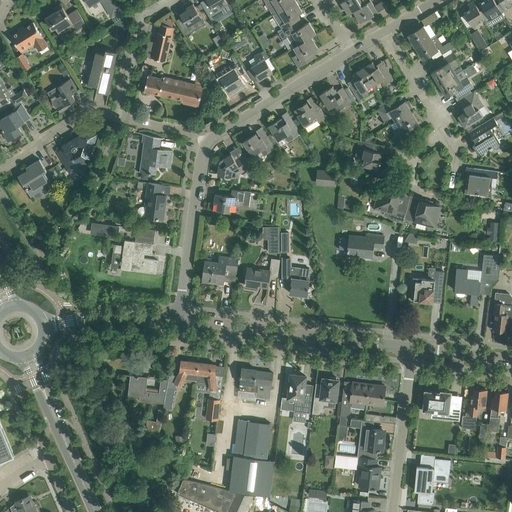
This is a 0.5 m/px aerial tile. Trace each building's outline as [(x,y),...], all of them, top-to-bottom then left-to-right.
[(114,0),(85,0),(89,6),(99,0),(100,0),(111,17),(121,11),(114,0)] [(207,0),(211,6),(205,10),(205,11),(212,22),(226,14),(222,7),(228,4),(228,3),(232,1),(231,0),(207,0)] [(273,14),(278,11),(296,0),(295,0),(264,0),(272,13),(273,13),(273,14)] [(292,18),(303,12),(296,0),(278,11),(284,22),(279,25),(283,31),(295,23),(292,18)] [(345,0),(341,2),(349,14),(354,11),(371,0),(372,0),(345,0)] [(390,12),(384,3),(383,1),(375,6),(371,0),(354,11),(361,22),(374,14),(377,20),(390,12)] [(502,13),(494,0),(493,0),(484,0),(479,3),(490,20),(502,13)] [(511,6),(511,0),(498,0),(505,10),(511,6)] [(484,19),(479,10),(473,1),(468,4),(470,9),(464,13),(472,26),(484,19)] [(87,25),(82,18),(77,9),(68,15),(61,3),(53,8),(56,11),(45,18),(51,26),(54,24),(59,33),(66,28),(67,30),(71,28),(74,33),(87,25)] [(202,19),(198,12),(193,4),(187,7),(188,9),(180,14),(182,17),(176,20),(186,36),(197,29),(194,24),(202,19)] [(439,18),(438,17),(435,12),(421,20),(425,26),(439,18)] [(48,45),(43,38),(34,22),(11,36),(21,52),(34,44),(38,51),(48,45)] [(173,27),(172,27),(172,24),(163,22),(162,25),(161,24),(160,26),(159,33),(158,32),(152,58),(166,61),(173,27)] [(298,44),(311,37),(316,34),(309,22),(299,29),(295,23),(283,31),(287,37),(292,34),(298,44)] [(416,47),(430,38),(423,26),(409,35),(416,47)] [(122,30),(118,33),(122,40),(126,37),(122,30)] [(478,30),(471,34),(480,50),(488,46),(478,30)] [(497,40),(504,36),(502,33),(497,31),(493,33),(497,40)] [(232,42),(231,43),(235,49),(241,45),(247,42),(242,34),(236,38),(231,41),(232,42)] [(442,54),(451,49),(456,46),(452,40),(443,46),(436,35),(430,38),(416,47),(423,59),(439,49),(442,54)] [(308,55),(318,49),(311,37),(298,44),(293,48),(297,54),(292,57),(292,56),(292,57),(295,63),(296,62),(299,67),(311,60),(308,55)] [(117,52),(107,50),(106,50),(105,55),(96,53),(89,85),(97,86),(96,92),(109,94),(114,69),(113,68),(117,52)] [(272,72),(265,60),(269,57),(265,50),(261,52),(254,56),(255,57),(249,60),(253,67),(252,67),(260,80),(272,72)] [(31,67),(23,53),(16,58),(24,71),(31,67)] [(438,84),(456,73),(453,67),(459,63),(453,53),(440,60),(443,66),(432,73),(438,84)] [(384,85),(385,85),(393,79),(383,63),(376,68),(373,62),(363,68),(373,85),(380,80),(384,85)] [(216,78),(220,85),(226,93),(229,91),(230,93),(244,85),(237,74),(243,70),(239,64),(226,72),(228,75),(222,79),(220,76),(216,78)] [(65,65),(59,69),(64,77),(70,73),(65,65)] [(366,89),(373,85),(363,68),(353,74),(357,80),(349,84),(359,100),(369,94),(366,89)] [(198,70),(195,83),(206,86),(209,72),(198,70)] [(467,75),(466,76),(463,70),(457,74),(456,73),(438,84),(446,97),(458,90),(461,95),(474,87),(467,75)] [(203,86),(164,77),(163,79),(148,76),(144,91),(199,104),(203,86)] [(0,106),(9,101),(4,92),(7,90),(0,78),(0,106)] [(58,86),(48,92),(52,100),(52,103),(53,105),(55,107),(57,108),(60,113),(72,106),(70,103),(75,100),(72,94),(78,91),(73,82),(71,78),(58,86)] [(486,84),(484,80),(476,84),(478,88),(486,84)] [(352,101),(348,96),(343,87),(337,91),(339,93),(337,94),(333,86),(320,94),(328,108),(334,105),(337,110),(352,101)] [(14,104),(23,99),(28,96),(24,89),(10,98),(14,104)] [(465,127),(474,122),(483,116),(476,104),(481,101),(475,91),(457,101),(462,109),(464,108),(466,111),(458,116),(465,127)] [(409,101),(406,102),(405,101),(394,107),(390,101),(387,104),(386,104),(377,110),(384,121),(393,116),(396,121),(412,112),(411,111),(412,110),(409,101)] [(326,117),(324,113),(318,105),(313,108),(312,106),(310,107),(307,102),(294,110),(303,124),(315,116),(318,121),(326,117)] [(30,118),(22,104),(13,109),(15,112),(0,120),(0,127),(4,135),(6,134),(10,140),(22,133),(18,126),(25,122),(24,121),(30,118)] [(493,117),(472,130),(468,132),(472,139),(476,136),(479,142),(473,145),(479,155),(490,148),(491,149),(493,148),(492,147),(493,146),(493,148),(494,148),(496,149),(497,149),(498,148),(499,148),(499,147),(499,146),(499,145),(498,143),(500,142),(494,132),(494,133),(491,128),(498,124),(496,120),(507,114),(505,110),(493,117)] [(414,113),(413,113),(412,112),(396,121),(400,127),(393,130),(396,135),(392,138),(396,145),(413,134),(410,128),(419,123),(418,121),(420,119),(414,113)] [(301,132),(298,129),(293,120),(288,124),(285,118),(281,121),(279,119),(269,125),(277,139),(284,135),(287,140),(301,132)] [(86,131),(84,138),(78,136),(62,146),(63,147),(57,151),(66,167),(73,163),(76,169),(89,161),(97,134),(86,131)] [(275,148),(273,144),(267,136),(262,139),(261,137),(259,138),(256,133),(243,141),(252,155),(255,153),(261,159),(263,159),(265,158),(265,156),(265,155),(268,153),(268,152),(275,148)] [(148,178),(149,173),(156,174),(157,166),(170,167),(173,150),(155,148),(157,137),(144,134),(143,142),(146,143),(142,172),(143,172),(142,177),(148,178)] [(385,146),(375,144),(372,143),(364,141),(360,140),(356,156),(365,158),(364,165),(380,169),(381,161),(380,161),(382,153),(383,154),(385,146)] [(251,167),(248,162),(244,155),(235,160),(232,154),(220,161),(218,175),(225,176),(225,177),(227,179),(229,179),(230,178),(231,178),(231,177),(239,178),(239,173),(249,167),(251,170),(252,169),(251,167)] [(46,171),(40,159),(26,168),(27,169),(24,171),(23,170),(20,172),(21,174),(18,176),(31,196),(33,195),(36,199),(50,191),(47,186),(52,184),(44,172),(46,171)] [(497,178),(498,171),(474,168),(473,174),(470,174),(468,183),(466,183),(464,193),(490,197),(493,178),(497,178)] [(335,185),(336,171),(317,170),(316,184),(335,185)] [(162,185),(152,183),(148,183),(145,205),(146,205),(146,207),(143,207),(141,207),(140,208),(138,209),(138,211),(138,212),(139,214),(140,215),(142,216),(144,216),(144,217),(163,219),(167,195),(161,194),(162,185)] [(408,205),(398,202),(401,193),(392,190),(391,188),(387,187),(385,188),(385,189),(382,188),(381,194),(380,193),(379,196),(380,196),(380,197),(377,197),(374,208),(395,214),(393,220),(404,223),(405,219),(408,207),(408,205)] [(245,191),(242,191),(232,189),(231,196),(215,194),(214,203),(215,203),(214,209),(213,209),(213,210),(229,213),(231,203),(243,205),(243,206),(249,206),(251,192),(245,191)] [(405,219),(426,225),(435,227),(441,206),(432,204),(433,201),(426,200),(425,202),(420,201),(417,210),(408,207),(405,219)] [(118,238),(120,226),(92,222),(91,234),(118,238)] [(499,229),(499,223),(491,222),(490,228),(487,228),(487,234),(490,234),(489,240),(497,241),(498,235),(501,235),(501,229),(499,229)] [(115,246),(114,252),(123,253),(123,255),(122,254),(121,261),(120,261),(120,263),(121,263),(120,267),(121,268),(121,269),(156,273),(158,260),(142,258),(143,253),(152,255),(153,244),(154,238),(155,230),(137,227),(135,241),(125,240),(124,247),(115,246)] [(279,227),(263,227),(263,239),(268,239),(268,253),(279,253),(279,227)] [(410,233),(405,241),(417,244),(419,234),(410,233)] [(384,235),(374,234),(367,234),(367,238),(350,236),(348,251),(349,251),(348,254),(372,256),(373,242),(383,243),(384,235)] [(485,254),(483,278),(498,280),(500,256),(485,254)] [(237,272),(239,259),(219,256),(218,264),(205,263),(203,280),(223,283),(225,270),(237,272)] [(278,277),(280,259),(272,258),(270,270),(247,267),(246,280),(245,280),(244,283),(245,283),(245,286),(258,287),(258,284),(261,285),(261,286),(268,287),(270,276),(278,277)] [(283,258),(283,277),(291,277),(291,275),(293,276),(292,283),(290,293),(307,295),(308,286),(309,280),(311,268),(291,266),(291,258),(283,258)] [(479,295),(480,281),(481,269),(468,268),(468,272),(458,271),(456,281),(456,291),(472,292),(471,304),(478,305),(479,295)] [(413,286),(412,286),(411,300),(433,302),(434,292),(442,292),(444,271),(435,271),(435,280),(422,278),(421,279),(413,286)] [(511,296),(510,294),(496,293),(495,304),(494,313),(496,314),(494,330),(506,332),(507,324),(510,324),(510,321),(511,320),(511,296)] [(180,371),(175,383),(181,386),(183,382),(196,383),(199,363),(182,360),(180,371)] [(199,363),(196,383),(209,384),(210,389),(206,419),(218,420),(218,417),(219,409),(224,376),(215,375),(216,365),(199,363)] [(241,378),(239,389),(257,391),(256,397),(270,399),(271,386),(272,386),(273,373),(257,371),(257,370),(242,368),(241,378)] [(282,397),(280,410),(288,405),(288,400),(295,401),(294,411),(310,413),(313,386),(305,385),(306,376),(291,374),(288,398),(282,397)] [(164,403),(168,388),(169,380),(161,379),(160,390),(147,388),(148,377),(131,375),(128,396),(139,397),(139,400),(139,402),(156,404),(156,402),(164,403)] [(328,405),(329,399),(336,400),(339,380),(336,380),(337,378),(330,377),(330,379),(323,378),(321,395),(315,394),(313,412),(319,413),(320,411),(323,411),(324,404),(328,405)] [(340,416),(339,425),(347,426),(347,419),(346,417),(350,413),(351,401),(367,404),(367,400),(369,384),(360,383),(360,385),(354,384),(354,382),(353,382),(352,390),(343,389),(342,399),(341,413),(340,416)] [(367,400),(367,404),(375,405),(383,406),(385,386),(369,384),(369,388),(367,400)] [(171,409),(175,389),(168,388),(164,403),(164,407),(171,409)] [(463,415),(462,421),(468,422),(476,423),(477,412),(478,407),(485,407),(486,400),(487,390),(474,389),(473,396),(471,396),(470,405),(467,405),(466,416),(463,415)] [(446,418),(460,420),(461,406),(449,404),(451,393),(451,392),(450,392),(443,391),(441,391),(441,392),(441,393),(425,391),(425,392),(424,409),(423,409),(423,410),(425,410),(447,413),(446,418)] [(506,410),(507,403),(508,393),(495,391),(495,398),(492,398),(491,408),(489,424),(489,430),(499,431),(500,417),(498,417),(499,409),(500,409),(506,410)] [(381,422),(382,415),(366,413),(365,420),(366,421),(381,422)] [(239,419),(239,420),(230,418),(229,431),(237,432),(230,491),(232,491),(271,496),(275,461),(267,460),(272,423),(239,419)] [(366,421),(365,420),(351,419),(350,426),(365,428),(366,421)] [(147,420),(146,429),(158,437),(161,422),(157,421),(147,420)] [(0,459),(8,456),(9,457),(13,454),(0,422),(0,459)] [(489,430),(489,424),(481,423),(479,436),(486,437),(487,430),(489,430)] [(358,447),(357,456),(364,457),(377,458),(378,451),(380,451),(380,450),(383,450),(384,441),(382,440),(383,430),(373,429),(367,428),(365,448),(358,447)] [(208,445),(216,445),(217,433),(208,432),(208,445)] [(175,436),(177,446),(185,445),(184,435),(175,436)] [(486,456),(505,459),(506,447),(498,446),(497,452),(486,451),(486,456)] [(336,454),(334,467),(357,469),(358,467),(362,468),(360,486),(372,487),(372,488),(375,489),(375,488),(378,488),(379,478),(378,478),(379,468),(381,468),(381,467),(372,466),(373,458),(363,457),(336,454)] [(416,475),(415,491),(419,491),(417,503),(433,505),(435,492),(432,492),(433,481),(434,473),(449,474),(451,459),(436,458),(434,468),(420,467),(417,466),(416,475)] [(475,469),(475,496),(487,497),(488,469),(475,469)] [(232,491),(230,491),(184,479),(178,494),(219,511),(246,511),(254,497),(232,491)] [(309,489),(309,496),(326,498),(327,491),(309,489)] [(20,511),(37,511),(35,506),(33,507),(28,496),(16,501),(20,511)] [(309,511),(327,511),(328,498),(310,496),(308,511),(309,511)] [(292,498),(291,507),(301,509),(302,499),(292,498)] [(351,500),(349,511),(375,511),(376,511),(368,510),(369,502),(359,501),(351,500)]
